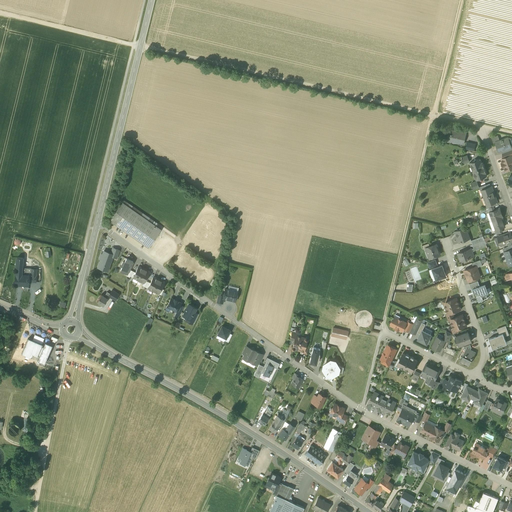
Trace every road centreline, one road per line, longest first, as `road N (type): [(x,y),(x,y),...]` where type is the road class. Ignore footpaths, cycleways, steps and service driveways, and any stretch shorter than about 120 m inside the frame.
road 1 (track): [(511,135),(0,13)]
road 2 (residential): [(96,223),(362,410)]
road 3 (tertiary): [(91,342),(367,511)]
road 4 (track): [(390,293),(461,0)]
road 5 (tertiary): [(96,223),(151,0)]
road 6 (residential): [(362,410),(511,486)]
road 7 (residential): [(474,379),(483,345),(446,244)]
